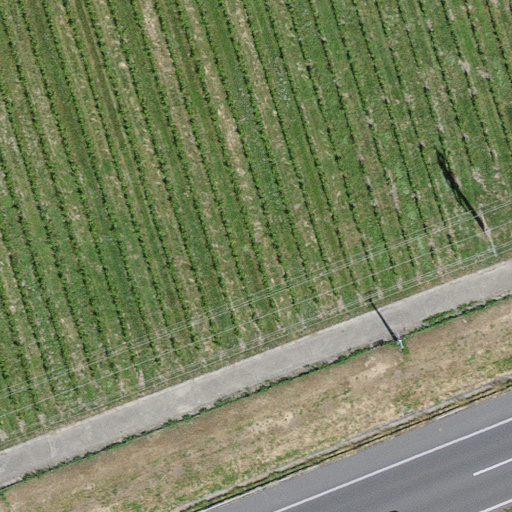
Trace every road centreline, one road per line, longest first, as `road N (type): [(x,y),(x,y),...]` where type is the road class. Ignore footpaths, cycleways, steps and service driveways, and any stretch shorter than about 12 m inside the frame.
road 1 (track): [(511,268),(0,461)]
road 2 (motorway): [(511,460),(382,511)]
